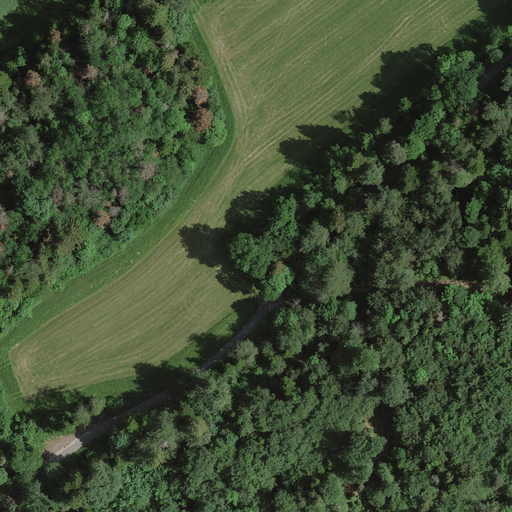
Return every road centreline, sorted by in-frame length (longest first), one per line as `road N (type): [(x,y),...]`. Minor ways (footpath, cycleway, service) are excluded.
road 1 (unclassified): [(0,471),(204,366),(511,54)]
road 2 (track): [(264,310),(335,291),(511,290)]
